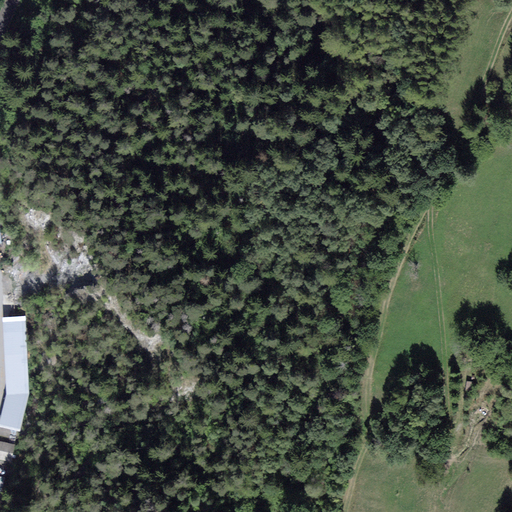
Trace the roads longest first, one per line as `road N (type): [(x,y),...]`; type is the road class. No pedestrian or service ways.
road 1 (track): [(511,7),(428,195),(449,434),(462,413)]
road 2 (track): [(428,195),(393,273),(366,390),(366,444),(345,511)]
